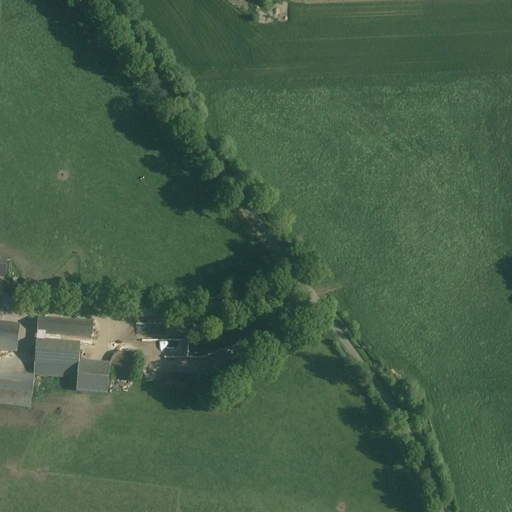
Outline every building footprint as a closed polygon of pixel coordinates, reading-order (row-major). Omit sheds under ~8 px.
[(38,319),(37,341),(44,341),(45,334),(66,335),(66,338),(92,340),(93,323),(38,319)] [(20,326),(0,323),(0,351),(16,353),(20,326)] [(44,341),(37,341),(34,375),(77,379),(80,344),(44,341)] [(167,350),(186,349),(186,342),(166,342),(167,350)] [(110,365),(110,368),(110,370),(111,372),(113,374),(114,376),(116,377),(118,379),(120,379),(123,380),(125,380),(127,379),(130,378),(132,377),(134,376),(135,374),(136,372),(137,369),(137,367),(137,365),(137,362),(136,360),(135,358),(133,356),(131,355),(129,354),(127,353),(125,352),(122,352),(120,353),(118,354),(116,355),(114,357),(112,358),(111,361),(110,363),(110,365)] [(110,365),(79,362),(78,382),(77,392),(107,395),(108,380),(110,365)] [(0,373),(0,404),(30,409),(34,378),(0,373)]
